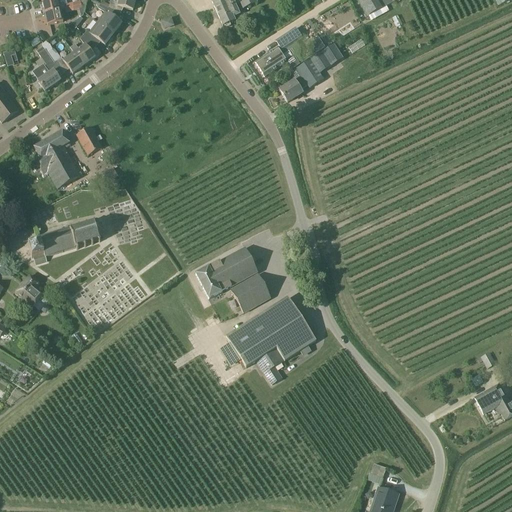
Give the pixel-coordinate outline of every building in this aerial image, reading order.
[(57,0),(49,0),(42,2),(45,14),(60,10),(57,0)] [(108,8),(121,14),(124,8),(133,10),(135,0),(110,0),(109,5),(110,5),(108,8)] [(210,0),(216,13),(234,5),(232,0),(210,0)] [(254,0),(238,0),(243,9),(256,3),(254,0)] [(357,0),(367,17),(392,3),(398,0),(357,0)] [(82,8),(80,1),(73,3),(74,7),(73,7),(73,10),(82,8)] [(73,3),(64,5),(66,12),(73,10),(73,7),(74,7),(73,3)] [(121,14),(108,8),(107,9),(100,5),(97,9),(103,14),(97,22),(106,29),(114,35),(122,24),(120,23),(123,17),(120,15),(121,14)] [(234,5),(216,13),(222,27),(224,26),(225,29),(231,26),(230,24),(234,22),(233,18),(239,15),(234,5)] [(60,10),(45,14),(48,25),(63,22),(60,10)] [(164,29),(175,25),(172,17),(161,20),(164,29)] [(86,32),(84,35),(96,48),(101,42),(105,46),(114,35),(106,29),(97,22),(96,23),(97,24),(89,34),(86,32)] [(279,48),(277,50),(276,49),(254,64),(264,78),(298,56),(299,52),(294,45),(302,39),(295,29),(275,42),(279,48)] [(96,48),(84,35),(79,40),(84,46),(80,50),(76,44),(71,48),(75,53),(84,66),(95,58),(94,57),(97,59),(101,54),(95,48),(96,48)] [(319,39),(307,47),(313,57),(325,49),(319,39)] [(294,82),(279,91),(287,104),(302,94),(300,91),(307,87),(309,90),(323,81),(319,75),(343,59),(337,51),(341,49),(338,43),(334,46),(333,46),(296,70),(301,78),(295,83),(294,82)] [(13,66),(12,63),(10,56),(15,55),(14,51),(3,54),(7,68),(13,66)] [(63,75),(55,63),(53,64),(44,51),(38,55),(45,66),(44,67),(43,66),(32,73),(38,82),(45,92),(60,81),(58,79),(63,75)] [(61,59),(55,63),(63,75),(64,75),(64,74),(70,70),(73,74),(84,66),(75,53),(64,61),(62,58),(61,59)] [(0,121),(2,124),(18,112),(0,88),(0,121)] [(102,148),(90,128),(76,135),(88,156),(102,148)] [(36,174),(41,171),(43,175),(47,173),(57,190),(80,178),(64,150),(70,147),(62,132),(34,148),(40,160),(36,162),(31,165),(36,174)] [(109,183),(118,178),(122,176),(118,168),(114,170),(112,168),(103,173),(109,183)] [(47,263),(45,258),(75,249),(99,241),(102,235),(100,227),(93,224),(69,231),(69,230),(39,240),(41,243),(28,247),(32,259),(33,259),(35,267),(47,263)] [(195,276),(208,300),(257,273),(245,249),(195,276)] [(258,275),(230,290),(243,314),(270,299),(258,275)] [(48,292),(45,290),(43,287),(41,289),(37,286),(38,285),(39,284),(39,283),(30,276),(14,296),(31,310),(48,292)] [(273,368),(299,352),(303,358),(311,353),(307,347),(315,342),(288,300),(225,339),(246,372),(258,365),(271,386),(280,380),(273,368)] [(477,361),(479,364),(483,362),(487,370),(495,366),(489,354),(477,361)] [(474,400),(482,416),(495,410),(499,417),(500,416),(504,422),(511,417),(511,410),(509,404),(499,387),(497,388),(474,400)] [(382,480),(386,470),(373,466),(370,476),(382,480)] [(393,511),(399,496),(378,489),(371,509),(369,508),(367,511),(393,511)]
